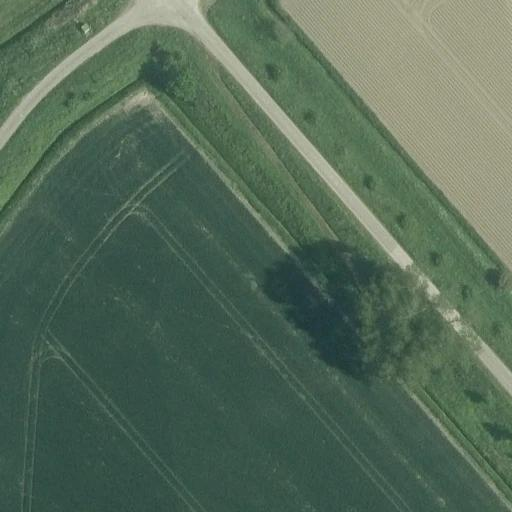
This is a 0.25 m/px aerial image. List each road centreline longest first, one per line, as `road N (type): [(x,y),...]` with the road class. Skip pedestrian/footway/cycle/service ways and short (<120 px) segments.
road 1 (unclassified): [(511,387),(171,0)]
road 2 (unclassified): [(0,137),(54,75),(153,0)]
